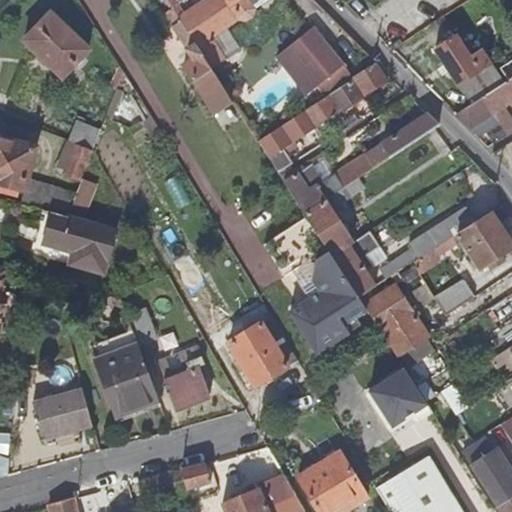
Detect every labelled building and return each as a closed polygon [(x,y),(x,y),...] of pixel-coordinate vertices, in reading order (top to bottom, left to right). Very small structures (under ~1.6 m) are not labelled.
[(184,0),(166,0),(171,7),(179,20),(210,68),(236,52),(221,28),(236,18),(243,20),(249,16),(250,10),(265,0),(213,0),(193,13),(184,0)] [(161,14),(168,26),(179,20),(171,7),(161,14)] [(38,29),(77,65),(89,51),(50,15),(38,29)] [(179,20),(168,26),(190,59),(180,65),(200,96),(220,83),(210,68),(179,20)] [(38,29),(25,43),(64,79),(77,65),(38,29)] [(337,79),(344,75),(331,58),(310,31),(303,36),(283,52),(317,95),(337,79)] [(438,54),(473,106),(483,100),(511,79),(511,66),(502,73),(497,67),(495,68),(483,53),(474,60),(459,40),(438,54)] [(382,82),(372,66),(353,78),(363,95),(382,82)] [(511,79),(483,100),(494,116),(511,103),(511,79)] [(350,82),(329,95),(339,109),(359,97),(350,82)] [(112,90),(110,97),(116,99),(119,92),(112,90)] [(107,103),(113,105),(116,99),(110,97),(107,103)] [(326,97),(307,109),(317,123),(336,112),(326,97)] [(483,100),(473,106),(456,118),(470,132),(488,120),(494,129),(478,140),(488,150),(508,137),(500,124),(494,116),(483,100)] [(284,168),(289,165),(283,154),(294,146),(290,140),(313,126),(303,111),(256,140),(274,169),(280,165),(282,169),(284,168)] [(350,164),(359,178),(438,129),(426,117),(350,164)] [(511,130),(506,121),(500,124),(508,137),(511,134),(511,130)] [(94,151),(102,131),(78,122),(70,142),(94,151)] [(0,186),(25,193),(29,179),(37,151),(0,140),(0,186)] [(58,172),(81,182),(94,151),(70,142),(58,172)] [(326,198),(345,186),(336,172),(322,181),(311,163),(283,181),(303,212),(326,198)] [(280,165),(274,169),(279,176),(287,171),(284,168),(282,169),(280,165)] [(72,203),(88,210),(99,185),(83,178),(72,203)] [(76,194),(29,179),(25,193),(22,203),(66,216),(76,194)] [(354,241),(326,198),(303,212),(310,223),(330,254),(350,243),(354,241)] [(39,212),(32,244),(42,247),(39,257),(102,272),(113,229),(39,212)] [(432,249),(437,258),(462,242),(479,269),(486,265),(490,271),(505,261),(501,255),(511,248),(503,235),(508,232),(503,225),(499,228),(490,213),(432,249)] [(330,254),(310,223),(267,251),(284,277),(290,272),(309,299),(300,305),(327,347),(360,325),(355,317),(366,311),(363,305),(357,296),(330,254)] [(376,284),(350,243),(330,254),(357,296),(376,284)] [(30,255),(39,257),(42,247),(32,244),(30,255)] [(383,245),(368,253),(375,266),(390,258),(383,245)] [(381,267),(387,277),(409,263),(420,256),(414,246),(381,267)] [(440,263),(437,258),(432,249),(420,256),(409,263),(418,277),(440,263)] [(10,270),(0,267),(0,335),(6,312),(1,311),(10,270)] [(444,317),(474,298),(463,281),(433,300),(444,317)] [(385,291),(363,305),(366,311),(382,335),(395,355),(417,341),(385,291)] [(136,339),(139,348),(157,342),(147,314),(129,319),(134,333),(136,339)] [(253,387),(297,362),(269,316),(226,343),(253,387)] [(91,348),(116,417),(158,403),(139,348),(136,339),(134,333),(91,348)] [(189,375),(165,383),(174,411),(209,399),(200,371),(205,369),(202,361),(186,367),(189,375)] [(457,383),(443,389),(456,415),(469,409),(457,383)] [(41,441),(77,432),(92,428),(83,391),(32,404),(41,441)] [(116,417),(118,423),(160,408),(158,403),(116,417)] [(0,412),(0,451),(10,452),(13,413),(0,412)] [(78,439),(77,432),(41,441),(43,448),(78,439)] [(511,511),(511,467),(491,434),(462,452),(501,511),(511,511)] [(338,455),(297,480),(317,511),(346,511),(366,500),(338,455)] [(457,511),(426,458),(374,489),(387,511),(457,511)] [(181,473),(186,493),(212,485),(206,466),(181,473)] [(181,473),(139,484),(146,504),(186,493),(181,473)] [(260,498),(223,508),(224,511),(304,511),(288,484),(259,493),(260,498)] [(77,511),(75,501),(49,509),(49,511),(77,511)]
